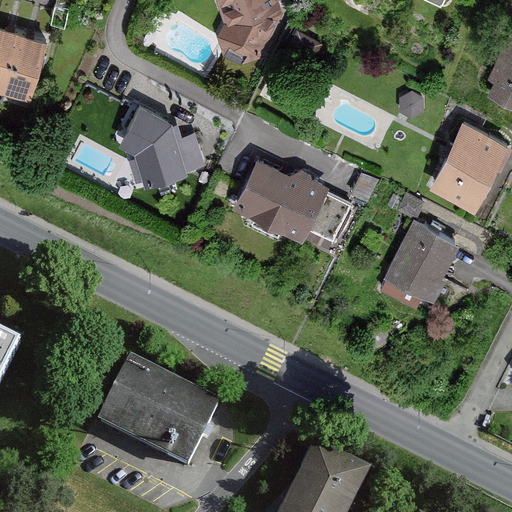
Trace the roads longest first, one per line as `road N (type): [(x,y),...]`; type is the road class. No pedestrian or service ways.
road 1 (secondary): [(309,380),(0,226)]
road 2 (residential): [(124,0),(117,34),(131,53),(254,123)]
road 3 (residential): [(309,380),(275,434),(205,511)]
road 4 (secondary): [(455,452),(309,380)]
road 5 (residential): [(455,452),(511,334)]
